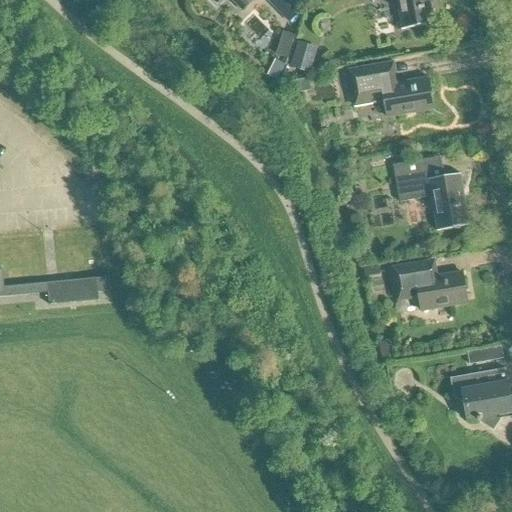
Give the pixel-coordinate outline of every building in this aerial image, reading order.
[(254,0),(227,0),(241,13),(254,0)] [(290,0),(269,0),(268,2),(289,24),(302,11),(290,0)] [(435,25),(430,0),(369,0),(369,1),(373,0),(397,0),(403,31),(435,25)] [(311,75),(319,49),(297,43),(290,69),(311,75)] [(278,81),(286,66),(274,60),(267,76),(278,81)] [(398,85),(395,73),(394,62),(347,70),(349,81),(346,82),(349,98),(352,97),(354,108),(385,103),(388,118),(433,110),(428,79),(398,85)] [(461,175),(445,178),(442,158),(393,166),(400,203),(432,198),(438,232),(470,226),(461,175)] [(462,273),(438,277),(435,260),(391,268),(397,303),(419,299),(421,312),(467,304),(462,273)] [(0,297),(48,293),(49,306),(99,301),(98,293),(110,292),(109,278),(5,288),(3,270),(0,270),(0,297)] [(467,353),(469,366),(503,360),(501,347),(467,353)] [(511,413),(511,406),(506,370),(450,379),(453,393),(462,392),(467,421),(476,420),(493,431),(500,421),(499,420),(498,416),(511,413)]
